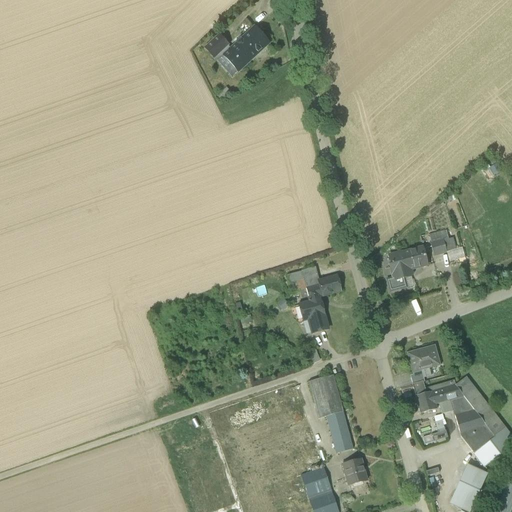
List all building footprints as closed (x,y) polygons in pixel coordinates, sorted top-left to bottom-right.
[(231,50),(224,57),(232,65),(238,72),(268,44),(254,29),(231,50)] [(219,37),(206,49),(218,62),(224,57),(231,50),(219,37)] [(232,65),(224,57),(218,62),(226,71),(232,65)] [(226,88),(217,96),(220,101),(229,93),(226,88)] [(430,236),(432,244),(443,241),(448,240),(446,232),(430,236)] [(432,244),(430,245),(434,256),(446,253),(443,241),(432,244)] [(423,249),(401,254),(401,253),(389,256),(391,265),(390,268),(393,279),(393,282),(404,279),(410,277),(412,275),(410,271),(428,266),(423,249)] [(315,268),(301,272),(303,280),(317,276),(315,268)] [(317,276),(303,280),(306,289),(319,286),(318,282),(319,282),(317,276)] [(319,282),(318,282),(319,286),(323,297),(341,292),(336,277),(319,282)] [(404,279),(393,282),(393,279),(387,281),(390,293),(406,289),(404,279)] [(319,286),(306,289),(309,301),(319,298),(323,297),(319,286)] [(319,298),(309,301),(310,302),(309,303),(299,306),(304,321),(315,318),(319,333),(328,330),(319,298)] [(434,347),(407,355),(413,373),(429,369),(439,366),(434,347)] [(316,352),(307,356),(310,366),(320,362),(316,352)] [(429,369),(413,373),(413,375),(410,376),(413,386),(422,383),(423,383),(425,383),(423,379),(431,377),(429,369)] [(333,376),(308,383),(318,420),(326,418),(326,417),(336,415),(343,413),(333,376)] [(460,376),(454,381),(457,385),(464,380),(460,376)] [(511,446),(511,438),(466,378),(464,380),(457,385),(455,387),(463,398),(451,401),(461,438),(487,430),(496,440),(505,452),(511,446)] [(422,383),(413,386),(416,397),(426,395),(425,392),(423,383),(422,383)] [(294,384),(208,414),(218,440),(229,472),(230,475),(237,498),(242,511),(338,511),(331,490),(319,494),(310,468),(322,464),(294,384)] [(437,388),(425,392),(426,395),(416,397),(420,414),(437,410),(435,405),(451,401),(463,398),(455,387),(438,391),(437,388)] [(343,413),(336,415),(341,434),(342,440),(346,452),(353,450),(343,413)] [(336,415),(326,417),(326,418),(331,437),(341,434),(336,415)] [(487,430),(461,438),(474,454),(490,442),(491,443),(496,440),(487,430)] [(341,434),(331,437),(333,443),(342,440),(341,434)] [(229,472),(218,440),(175,455),(194,511),(242,511),(237,498),(230,475),(229,472)] [(342,440),(333,443),(336,455),(346,452),(342,440)] [(491,443),(490,442),(474,454),(484,468),(505,452),(496,440),(491,443)] [(361,460),(343,465),(349,487),(366,482),(361,460)] [(322,464),(310,468),(319,494),(331,490),(322,464)] [(463,464),(446,504),(465,511),(469,511),(485,474),(463,464)]
